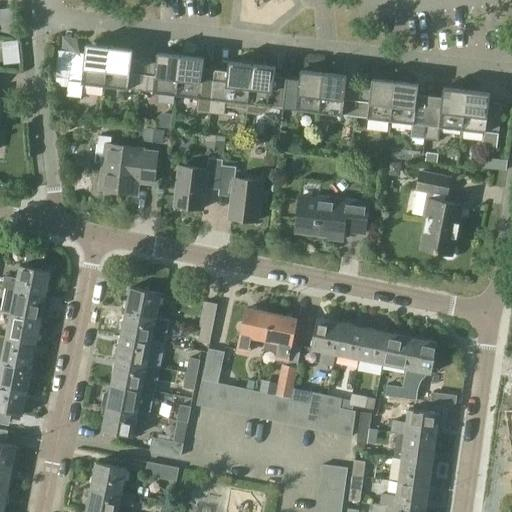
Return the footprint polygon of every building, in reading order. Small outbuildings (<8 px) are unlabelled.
[(105,85),(110,46),(87,43),(85,53),(73,51),(67,95),(81,97),(83,83),(105,85)] [(105,85),(141,90),(144,60),(132,59),(133,49),(110,46),(105,85)] [(141,90),(177,94),(181,54),(158,52),(157,62),(144,60),(141,90)] [(197,111),(210,112),(216,69),(203,67),(205,57),(181,54),(177,94),(199,97),(197,111)] [(225,107),(246,109),(247,109),(252,63),(230,61),(228,70),(216,69),(210,112),(224,114),(225,107)] [(272,106),(283,107),(287,77),(275,76),(276,66),(252,63),(247,109),(246,109),(246,113),(257,114),(261,114),(268,111),(271,108),(272,106)] [(283,107),(320,112),(325,72),(301,69),(300,79),(287,77),(283,107)] [(320,112),(355,116),(359,86),(346,85),(347,75),(325,72),(320,112)] [(355,116),(391,120),(396,81),(373,78),(371,88),(359,86),(355,116)] [(419,84),(396,81),(391,120),(413,123),(411,137),(425,139),(430,95),(418,93),(419,84)] [(440,126),(462,129),(467,89),(444,87),(443,96),(430,95),(425,139),(439,140),(440,126)] [(490,92),(467,89),(462,129),(484,131),(483,145),(497,147),(502,104),(489,102),(490,92)] [(170,128),(172,114),(163,112),(157,117),(156,126),(170,128)] [(142,140),(163,143),(164,129),(144,127),(142,140)] [(99,135),(96,161),(103,162),(100,189),(138,193),(139,182),(153,184),(158,150),(144,149),(144,148),(111,144),(112,136),(99,135)] [(206,183),(220,185),(223,165),(223,159),(226,136),(217,135),(215,151),(218,151),(217,159),(208,157),(207,169),(179,165),(174,205),(203,209),(206,183)] [(410,150),(409,160),(419,161),(420,151),(410,150)] [(438,154),(427,152),(426,161),(437,163),(438,154)] [(493,168),(494,169),(506,170),(508,160),(494,158),(493,168)] [(386,174),(394,175),(400,170),(401,162),(388,161),(386,174)] [(237,166),(223,165),(220,185),(219,190),(233,191),(230,217),(258,221),(263,181),(235,178),(237,166)] [(450,177),(421,171),(417,189),(429,191),(424,216),(428,217),(422,248),(442,252),(444,256),(448,258),(452,258),(456,256),(458,252),(457,247),(455,244),(462,205),(445,202),(450,177)] [(320,198),(300,196),(295,232),(343,238),(344,231),(366,234),(370,202),(320,196),(320,198)] [(25,261),(41,264),(45,247),(29,244),(25,261)] [(3,287),(16,289),(46,295),(51,271),(21,265),(19,278),(5,275),(3,287)] [(131,286),(126,311),(156,317),(161,292),(131,286)] [(16,289),(11,313),(41,319),(47,320),(50,304),(45,303),(46,295),(16,289)] [(212,328),(217,304),(204,301),(199,326),(202,326),(212,328)] [(247,307),(238,348),(249,351),(253,335),(266,338),(272,313),(247,307)] [(152,341),(156,317),(126,311),(121,335),(152,341)] [(37,342),(41,319),(11,313),(7,336),(37,342)] [(272,313),(266,338),(281,341),(277,357),(288,359),(297,318),(272,313)] [(334,366),(336,353),(336,352),(342,322),(317,317),(311,347),(325,350),(322,364),(334,366)] [(336,352),(336,353),(360,357),(366,327),(342,322),(336,352)] [(212,328),(202,326),(199,341),(210,343),(212,328)] [(360,357),(383,362),(390,332),(366,327),(360,357)] [(383,362),(407,367),(408,367),(414,336),(390,332),(383,362)] [(37,342),(7,336),(0,334),(0,360),(2,361),(2,360),(32,366),(37,342)] [(152,341),(121,335),(116,359),(147,365),(150,351),(163,354),(165,343),(152,341)] [(403,386),(404,387),(402,398),(417,400),(418,389),(420,386),(420,382),(422,380),(427,375),(432,372),(433,372),(439,342),(414,336),(408,367),(407,367),(403,386)] [(202,380),(215,382),(218,383),(225,352),(209,348),(202,380)] [(197,375),(200,360),(189,357),(186,373),(197,375)] [(116,359),(112,382),(142,387),(147,365),(116,359)] [(2,360),(2,361),(0,370),(0,384),(27,390),(32,366),(2,360)] [(283,365),(276,395),(285,396),(290,397),(297,368),(283,365)] [(193,397),(197,375),(186,373),(185,382),(179,381),(176,394),(193,397)] [(209,406),(215,382),(202,380),(197,404),(209,406)] [(102,404),(107,405),(138,411),(149,414),(154,390),(142,387),(112,382),(109,381),(107,389),(105,391),(102,404)] [(226,384),(218,383),(215,382),(209,406),(221,409),(226,384)] [(27,390),(0,384),(0,410),(23,415),(27,390)] [(238,387),(226,384),(221,409),(233,411),(238,387)] [(386,396),(402,398),(404,387),(403,386),(388,384),(386,396)] [(250,389),(238,387),(233,411),(245,413),(250,389)] [(261,392),(250,389),(245,413),(256,416),(261,392)] [(273,394),(261,392),(256,416),(268,418),(273,394)] [(310,401),(320,403),(325,404),(327,395),(312,392),(310,401)] [(327,395),(325,404),(332,406),(344,408),(350,409),(353,394),(352,393),(350,400),(327,395)] [(456,396),(433,393),(432,400),(455,403),(456,396)] [(276,395),(273,394),(268,418),(280,421),(285,396),(276,395)] [(353,394),(350,409),(353,410),(354,405),(374,409),(376,398),(353,394)] [(290,397),(285,396),(280,421),(291,423),(296,399),(290,397)] [(309,401),(296,399),(291,423),(304,426),(309,401)] [(320,403),(310,401),(309,401),(304,426),(315,428),(320,403)] [(325,404),(320,403),(315,428),(327,430),(332,406),(325,404)] [(133,436),(138,411),(107,405),(102,430),(133,436)] [(191,407),(180,405),(177,419),(188,422),(191,407)] [(344,408),(332,406),(327,430),(339,433),(344,408)] [(350,409),(344,408),(339,433),(352,436),(355,410),(353,410),(350,409)] [(406,434),(406,433),(437,437),(441,412),(409,408),(408,421),(393,419),(391,431),(397,432),(406,434)] [(361,412),(359,426),(370,428),(371,413),(361,412)] [(368,444),(370,428),(359,426),(357,442),(368,444)] [(394,456),(402,458),(434,462),(437,437),(406,433),(406,434),(397,432),(394,456)] [(183,443),(153,437),(150,450),(181,456),(183,443)] [(0,467),(12,470),(15,457),(18,456),(20,449),(17,446),(0,442),(0,467)] [(402,458),(399,482),(430,487),(434,462),(402,458)] [(355,460),(352,476),(363,477),(365,461),(355,460)] [(97,462),(92,486),(122,492),(127,468),(97,462)] [(179,468),(148,462),(146,474),(176,480),(179,468)] [(323,464),(321,477),(346,481),(348,467),(323,464)] [(0,492),(7,494),(12,470),(0,467),(0,492)] [(352,476),(351,490),(361,492),(363,477),(352,476)] [(321,477),(319,489),(344,493),(346,481),(321,477)] [(380,504),(396,506),(427,510),(430,487),(399,482),(397,495),(382,493),(380,504)] [(92,486),(87,510),(98,511),(117,511),(120,502),(133,505),(135,495),(122,492),(92,486)] [(319,489),(318,501),(343,504),(344,493),(319,489)] [(170,511),(172,502),(161,500),(159,511),(170,511)] [(318,501),(315,511),(341,511),(343,504),(318,501)]
